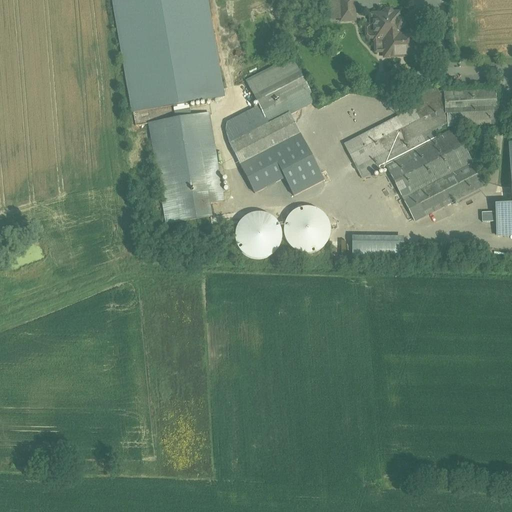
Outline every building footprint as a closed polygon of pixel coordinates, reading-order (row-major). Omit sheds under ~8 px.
[(205,0),(113,0),(133,114),(173,107),(188,104),(223,98),(205,0)] [(355,0),(339,0),(340,23),(356,22),(355,0)] [(383,34),(399,33),(399,31),(401,31),(404,28),(403,23),(401,21),(399,21),(398,14),(392,14),(392,13),(389,11),(385,11),(382,14),(383,15),(376,15),(377,26),(374,26),(374,41),(383,41),(383,34)] [(414,33),(399,33),(383,34),(383,41),(384,58),(415,56),(414,33)] [(261,110),(225,128),(242,163),(301,134),(291,115),(315,103),(293,58),(246,81),(261,110)] [(495,91),(444,94),(346,146),(362,178),(383,166),(413,223),(485,186),(455,130),(438,139),(434,131),(447,125),(447,128),(496,124),(495,91)] [(188,104),(173,107),(176,120),(150,124),(167,225),(210,217),(208,205),(223,202),(207,114),(190,116),(188,104)] [(511,234),(511,144),(508,145),(511,207),(494,208),(496,236),(511,234)] [(330,237),(331,232),(330,226),(329,222),(326,218),(323,214),(319,211),(316,209),(312,208),(306,208),(302,208),(298,210),(294,212),(290,215),(287,219),(285,223),(284,227),(283,232),(284,237),(285,241),(287,245),(291,249),(295,252),(299,254),(304,255),(308,255),(313,255),(316,254),(320,252),(324,249),(327,245),(329,242),(330,237)] [(282,241),(282,236),(282,231),(280,227),(278,222),(275,218),(271,215),(267,214),(263,213),(258,212),(253,213),(249,214),(245,216),(241,219),(238,223),(236,227),(235,231),(235,236),(235,241),(237,246),(239,249),(243,254),(246,256),(251,258),(256,260),(260,260),(264,259),(267,258),(271,256),(275,253),(278,249),(280,246),(282,241)] [(352,261),(403,261),(403,239),(352,238),(352,261)]
